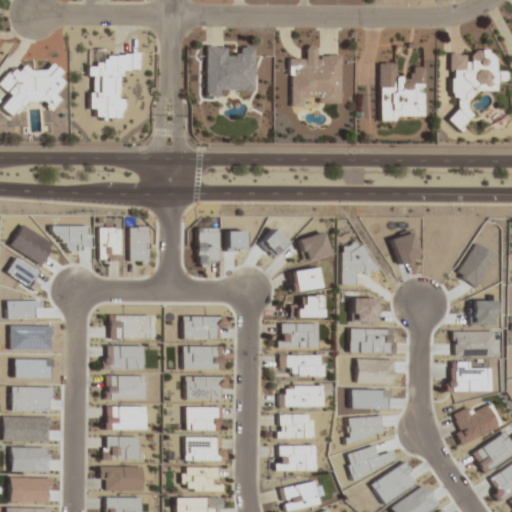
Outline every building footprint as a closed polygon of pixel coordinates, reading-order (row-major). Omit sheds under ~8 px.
[(253,90),(253,47),(233,47),(233,56),(224,56),(224,46),(203,45),(203,97),(220,97),(221,90),(253,90)] [(338,55),(314,56),(314,47),(302,47),(303,58),(286,58),(287,107),(305,107),(305,104),(339,103),(338,55)] [(448,52),(447,98),(452,98),(451,125),(468,126),(469,91),(495,91),(495,82),(505,82),(505,72),(494,71),(495,53),(448,52)] [(119,119),(119,71),(136,71),(136,54),(94,54),(94,66),(85,65),(85,77),(92,77),(92,92),(86,92),(86,109),(93,109),(93,119),(119,119)] [(0,81),(0,89),(8,98),(0,104),(0,111),(8,120),(34,96),(48,111),(58,101),(52,94),(63,84),(56,77),(60,73),(49,61),(34,75),(21,62),(0,81)] [(395,63),(376,63),(376,119),(422,119),(423,67),(410,66),(410,76),(394,76),(395,63)] [(119,228),(95,228),(95,261),(119,261),(119,228)] [(125,265),(144,265),(144,228),(125,228),(125,265)] [(287,291),(318,291),(318,270),(287,270),(287,291)] [(320,296),(298,296),(298,306),(290,306),(290,319),(320,319),(320,296)] [(274,323),(274,348),(314,348),(314,323),(274,323)] [(179,347),(179,372),(219,372),(219,347),(179,347)] [(320,377),(320,355),(276,355),(276,366),(285,366),(285,377),(320,377)] [(466,362),(446,362),(446,392),(488,392),(488,370),(466,370),(466,362)] [(217,402),(217,378),(181,378),(181,402),(217,402)] [(319,385),(282,385),(282,395),(275,395),(275,407),(319,407),(319,385)] [(447,417),(457,443),(499,427),(489,402),(447,417)] [(216,409),(181,409),(181,432),(216,432),(216,409)] [(273,439),(309,439),(309,415),(273,415),(273,439)] [(181,461),(217,461),(217,438),(181,438),(181,461)] [(272,471),(312,471),(312,445),(272,445),(272,471)] [(178,467),(178,492),(216,492),(216,467),(178,467)] [(317,505),(313,481),(277,488),(281,511),(317,505)]
